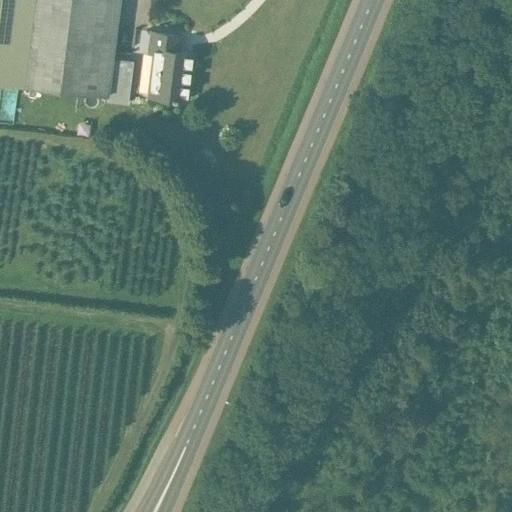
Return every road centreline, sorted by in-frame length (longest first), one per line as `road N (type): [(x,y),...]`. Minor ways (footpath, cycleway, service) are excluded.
road 1 (track): [(511,74),(341,277),(284,375),(224,511)]
road 2 (secondary): [(174,473),(370,0)]
